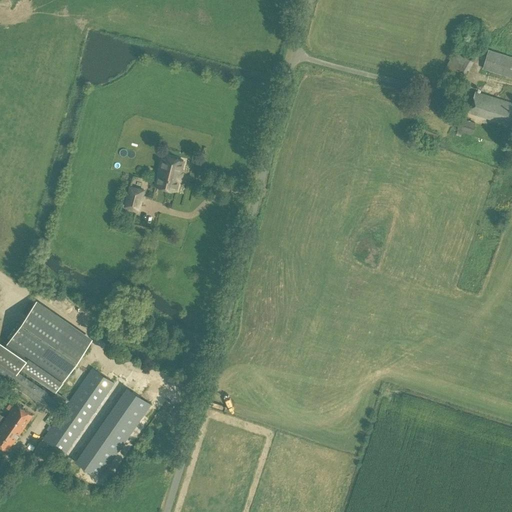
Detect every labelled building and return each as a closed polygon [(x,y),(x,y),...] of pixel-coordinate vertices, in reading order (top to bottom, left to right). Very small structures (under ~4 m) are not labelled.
[(470,51),(472,51),(474,51),(476,50),(478,49),(480,47),(481,46),(482,44),(483,42),(483,40),(483,38),(483,36),(482,34),(481,32),(479,30),(478,29),(476,28),(474,27),(472,27),(470,27),(468,27),(466,27),(464,28),(462,30),(461,31),(460,33),(459,35),(459,37),(458,39),(459,41),(459,43),(460,45),(461,47),(463,48),(464,49),(466,50),(468,51),(470,51)] [(511,77),(511,56),(488,49),(482,68),(511,77)] [(460,85),(474,61),(455,50),(441,74),(460,85)] [(508,125),(511,113),(511,102),(475,91),(469,112),(508,125)] [(471,134),(475,122),(460,117),(456,129),(471,134)] [(180,179),(182,172),(180,172),(183,160),(163,155),(159,170),(162,171),(158,186),(159,186),(160,188),(165,189),(167,188),(173,190),(175,190),(178,179),(180,179)] [(140,211),(146,189),(129,185),(123,206),(140,211)] [(115,382),(93,367),(69,401),(56,391),(89,344),(32,305),(6,344),(0,339),(0,362),(16,374),(12,381),(57,413),(62,405),(65,407),(43,439),(99,478),(151,403),(117,379),(115,382)] [(0,444),(8,451),(33,415),(16,403),(0,426),(0,444)]
